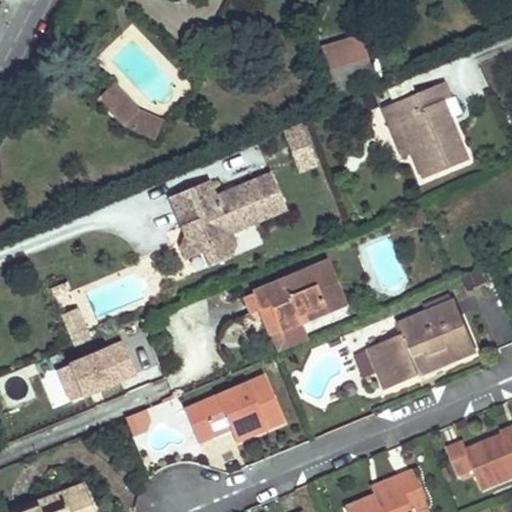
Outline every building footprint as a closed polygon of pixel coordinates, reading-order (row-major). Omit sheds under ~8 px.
[(361,34),(315,49),(317,56),(363,42),(361,34)] [(363,42),(317,56),(322,72),(368,57),(363,42)] [(329,91),(374,77),(371,65),(368,57),(322,72),(329,91)] [(382,74),(378,63),(371,65),(374,77),(382,74)] [(440,85),(389,105),(407,151),(419,180),(463,162),(450,130),(445,133),(441,124),(447,122),(439,103),(446,100),(440,85)] [(99,99),(122,125),(153,137),(160,120),(135,110),(113,86),(99,99)] [(389,105),(379,109),(398,155),(407,151),(389,105)] [(447,122),(441,124),(445,133),(450,130),(447,122)] [(281,134),(297,175),(318,167),(301,126),(281,134)] [(287,210),(270,171),(215,194),(210,180),(168,197),(180,227),(187,224),(191,234),(184,236),(183,237),(179,247),(185,259),(203,251),(209,266),(231,257),(236,243),(232,233),(287,210)] [(187,224),(180,227),(184,236),(191,234),(187,224)] [(270,305),(281,330),(345,304),(328,261),(254,292),(261,309),(270,305)] [(210,289),(159,310),(167,329),(218,308),(210,289)] [(244,296),(251,313),(261,309),(254,292),(244,296)] [(452,345),(458,360),(475,352),(454,301),(398,324),(402,334),(369,348),(386,390),(422,375),(414,356),(429,350),(431,354),(452,345)] [(270,305),(261,309),(271,334),(281,330),(270,305)] [(75,309),(61,315),(69,334),(83,328),(75,309)] [(83,328),(69,334),(74,345),(88,340),(83,328)] [(66,364),(72,377),(62,381),(69,400),(134,372),(120,341),(66,364)] [(422,375),(458,360),(452,345),(431,354),(429,350),(414,356),(422,375)] [(72,377),(66,364),(56,368),(62,381),(72,377)] [(264,376),(184,409),(197,441),(229,428),(235,441),(283,421),(264,376)] [(148,416),(145,407),(124,416),(132,435),(144,430),(148,416)] [(511,443),(511,426),(502,431),(504,434),(508,445),(511,443)] [(511,477),(511,443),(508,445),(504,434),(469,449),(465,440),(447,447),(458,475),(474,468),(483,489),(511,477)] [(398,483),(373,494),(344,506),(346,511),(413,511),(412,509),(424,503),(411,470),(395,476),(398,483)] [(395,476),(370,486),(373,494),(398,483),(395,476)] [(87,511),(93,510),(82,483),(9,511),(87,511)] [(413,511),(428,511),(424,503),(412,509),(413,511)]
